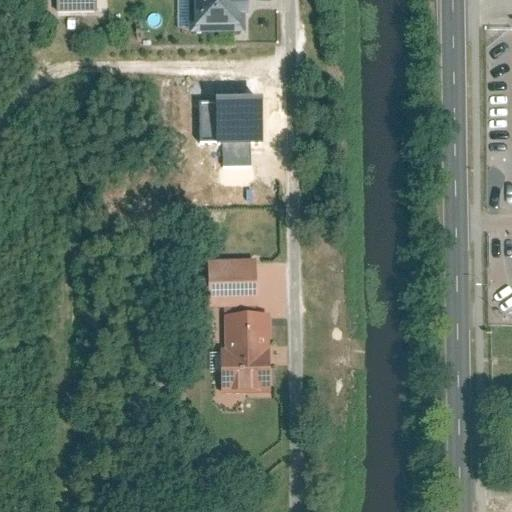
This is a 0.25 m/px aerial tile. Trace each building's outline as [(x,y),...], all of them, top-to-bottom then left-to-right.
[(59,0),(59,13),(98,12),(97,0),(59,0)] [(193,0),(193,33),(241,33),(241,16),(248,16),(248,0),(193,0)] [(256,105),(204,104),(204,150),(255,150),(256,105)] [(230,290),(257,290),(257,276),(256,262),(214,263),(215,290),(229,290),(230,290)] [(272,395),(269,314),(222,315),(223,357),(220,357),(221,397),(272,395)]
